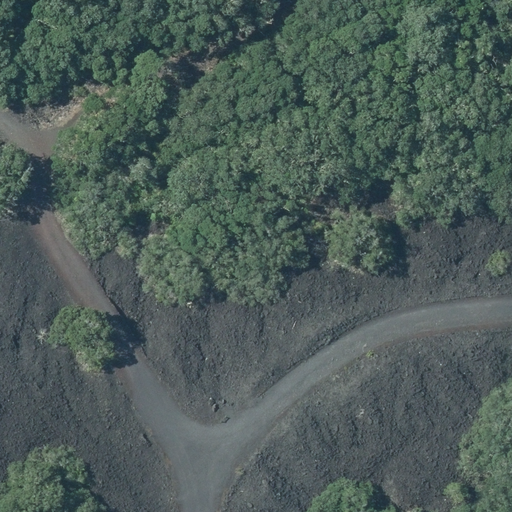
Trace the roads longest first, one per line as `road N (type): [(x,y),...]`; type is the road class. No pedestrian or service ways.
road 1 (track): [(214,469),(156,401),(59,253),(38,206),(31,151),(0,119)]
road 2 (track): [(214,469),(270,402),(346,346),(395,322),(511,313)]
road 3 (track): [(31,151),(196,85),(240,53),(280,0)]
